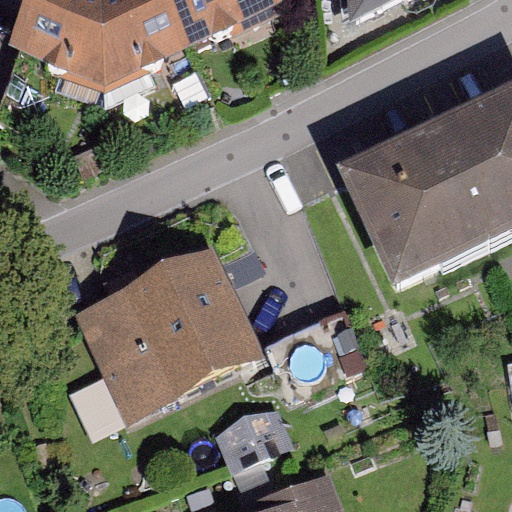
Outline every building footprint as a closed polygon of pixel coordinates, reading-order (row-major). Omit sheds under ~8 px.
[(102,0),(32,0),(9,61),(105,99),(102,0)] [(102,0),(105,99),(194,56),(166,0),(102,0)] [(166,0),(194,56),(283,14),(268,0),(166,0)] [(346,0),(350,35),(422,0),(346,0)] [(511,102),(338,184),(394,302),(511,246),(511,102)] [(215,258),(77,323),(130,434),(268,369),(215,258)] [(219,437),(237,480),(296,455),(278,412),(219,437)] [(0,481),(9,478),(0,454),(0,481)] [(260,511),(347,511),(333,477),(259,509),(260,511)]
